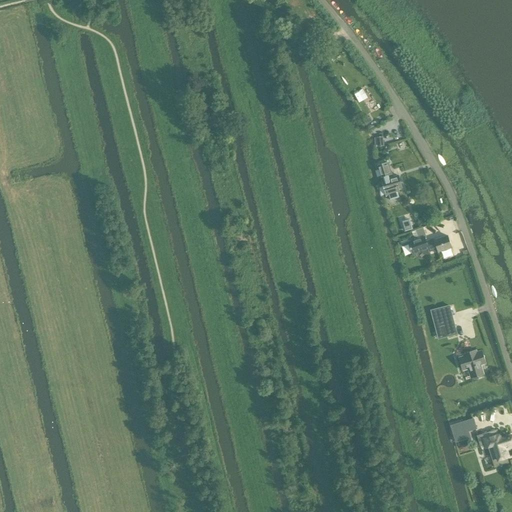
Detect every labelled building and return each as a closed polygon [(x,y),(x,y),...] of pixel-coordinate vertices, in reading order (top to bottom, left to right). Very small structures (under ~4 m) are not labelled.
[(370,117),(368,118),(367,116),(362,119),(366,125),(372,121),(370,117)] [(388,163),(378,166),(381,178),(383,177),(384,180),(381,180),(387,197),(388,196),(390,200),(399,198),(397,192),(399,192),(398,189),(402,188),(398,176),(389,179),(388,175),(391,174),(388,163)] [(410,219),(401,221),(405,232),(413,230),(410,219)] [(413,237),(413,238),(398,243),(399,246),(408,243),(412,255),(436,247),(438,252),(452,248),(448,236),(434,241),(433,239),(425,241),(424,238),(426,237),(423,228),(412,232),(411,232),(411,233),(413,237)] [(449,306),(438,309),(441,317),(452,314),(449,306)] [(457,334),(454,325),(445,328),(445,330),(442,331),(443,333),(437,334),(439,339),(457,334)] [(476,354),(475,351),(463,355),(464,357),(459,359),(463,370),(468,369),(471,378),(483,375),(479,365),(485,363),(481,352),(476,354)] [(462,423),(465,432),(476,429),(473,419),(462,423)] [(493,460),(495,467),(508,463),(507,458),(509,457),(506,449),(511,447),(511,435),(501,439),(500,435),(498,435),(497,430),(477,436),(480,446),(485,444),(486,447),(493,445),(498,459),(493,460)]
